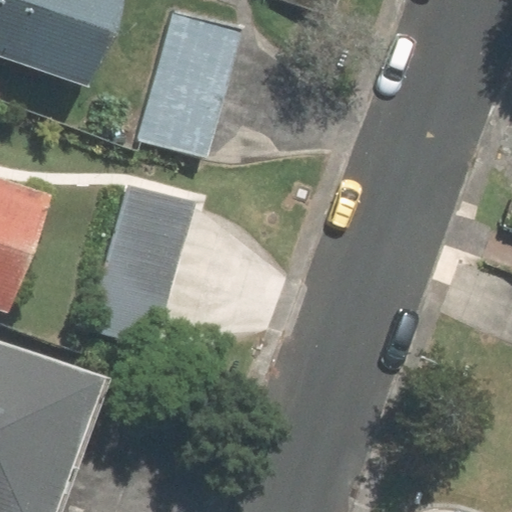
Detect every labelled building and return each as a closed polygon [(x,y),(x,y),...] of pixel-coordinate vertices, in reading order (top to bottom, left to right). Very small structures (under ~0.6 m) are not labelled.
[(0,0),(0,67),(64,92),(99,0),(0,0)] [(200,154),(231,26),(165,10),(133,138),(200,154)] [(179,202),(117,186),(80,326),(142,342),(179,202)] [(0,249),(21,198),(0,189),(0,249)] [(0,511),(48,511),(96,387),(0,351),(0,511)]
